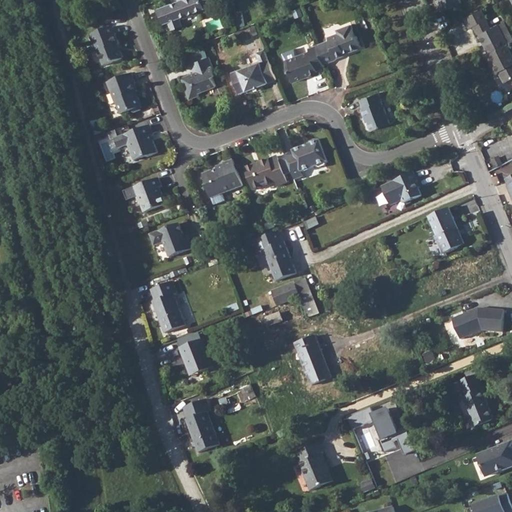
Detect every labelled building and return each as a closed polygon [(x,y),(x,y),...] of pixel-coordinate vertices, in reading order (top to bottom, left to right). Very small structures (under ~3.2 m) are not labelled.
[(179,0),(161,7),(165,17),(162,18),(165,24),(169,22),(173,30),(183,26),(180,17),(206,8),(206,7),(215,3),(214,0),(179,0)] [(438,0),(443,11),(463,3),(462,0),(438,0)] [(483,10),(469,18),(474,28),(489,20),(483,10)] [(330,39),(317,44),(317,45),(324,62),(337,58),(337,56),(346,53),(346,51),(362,45),(358,34),(356,34),(352,23),(338,28),(339,31),(328,35),(330,39)] [(112,25),(90,33),(101,66),(121,59),(116,45),(117,44),(115,37),(115,36),(112,25)] [(493,29),(480,36),(499,73),(500,72),(505,82),(511,78),(511,51),(499,26),(493,29)] [(324,62),(317,45),(309,48),(310,51),(279,62),(288,83),(299,80),(299,79),(318,72),(317,70),(326,67),(324,62)] [(240,92),(255,87),(262,84),(277,78),(265,48),(258,51),(261,60),(232,71),(240,92)] [(195,71),(182,77),(189,98),(199,94),(198,91),(205,88),(216,85),(212,75),(216,74),(208,55),(192,61),(195,71)] [(133,73),(108,81),(116,101),(117,101),(122,113),(131,109),(135,111),(140,109),(143,104),(137,91),(139,90),(133,73)] [(361,108),(364,117),(367,116),(369,122),(372,130),(391,122),(379,92),(360,99),(363,107),(361,108)] [(129,144),(136,159),(147,155),(148,156),(159,152),(151,133),(154,132),(151,125),(126,134),(116,138),(120,147),(129,144)] [(295,151),(286,155),(296,180),(304,177),(302,171),(317,165),(320,167),(326,165),(328,161),(329,160),(321,140),(318,139),(311,141),(310,144),(294,150),(295,151)] [(276,156),(246,167),(255,190),(274,182),(276,187),(287,183),(276,156)] [(245,186),(234,159),(225,162),(226,164),(218,167),(218,168),(204,174),(209,186),(208,189),(212,199),(245,186)] [(414,172),(382,186),(391,205),(403,199),(404,203),(422,195),(419,188),(416,182),(418,182),(414,172)] [(159,178),(132,188),(139,206),(140,206),(144,214),(166,205),(160,188),(162,187),(159,178)] [(450,207),(430,216),(435,228),(455,219),(450,207)] [(455,219),(435,228),(438,236),(437,237),(445,254),(462,246),(456,232),(460,230),(455,219)] [(179,224),(146,236),(150,247),(160,244),(165,259),(193,248),(189,237),(184,239),(179,224)] [(264,236),(256,240),(261,252),(266,250),(278,281),(299,272),(287,240),(285,241),(280,230),(264,236)] [(306,279),(296,283),(301,297),(311,292),(306,279)] [(174,281),(151,289),(155,302),(153,303),(165,334),(187,325),(175,294),(178,293),(174,281)] [(296,283),(272,291),(277,306),(301,297),(296,283)] [(311,292),(301,297),(309,318),(319,314),(311,292)] [(453,319),(461,340),(483,331),(504,332),(505,310),(480,308),(453,319)] [(285,311),(266,318),(269,326),(288,318),(285,311)] [(295,344),(307,375),(328,367),(316,336),(295,344)] [(202,340),(180,348),(188,370),(195,367),(199,368),(201,373),(213,368),(202,340)] [(328,367),(307,375),(312,386),(332,378),(328,367)] [(461,391),(463,398),(475,427),(494,419),(482,390),(485,389),(481,382),(469,386),(466,379),(451,385),(454,393),(461,391)] [(228,391),(233,405),(239,403),(234,389),(228,391)] [(186,422),(187,423),(207,415),(210,414),(205,401),(184,409),(188,421),(186,422)] [(239,403),(233,405),(236,413),(242,411),(239,403)] [(207,415),(187,423),(191,435),(211,427),(207,415)] [(211,427),(191,435),(194,445),(215,436),(211,427)] [(215,436),(194,445),(197,454),(218,446),(215,436)] [(499,447),(480,454),(485,467),(486,466),(489,474),(504,468),(505,469),(510,466),(506,457),(511,454),(511,440),(498,446),(499,447)] [(298,453),(302,461),(308,477),(305,478),(311,491),(334,481),(323,454),(324,453),(320,444),(298,453)] [(475,505),(477,511),(511,511),(511,500),(509,492),(475,505)]
